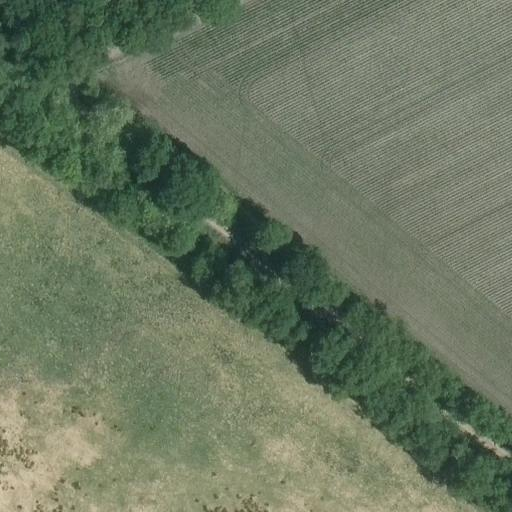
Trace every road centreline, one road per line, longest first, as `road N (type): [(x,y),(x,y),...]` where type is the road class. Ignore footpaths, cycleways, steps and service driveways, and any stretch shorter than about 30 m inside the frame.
road 1 (track): [(54,91),(511,459)]
road 2 (track): [(229,0),(81,67),(54,91)]
